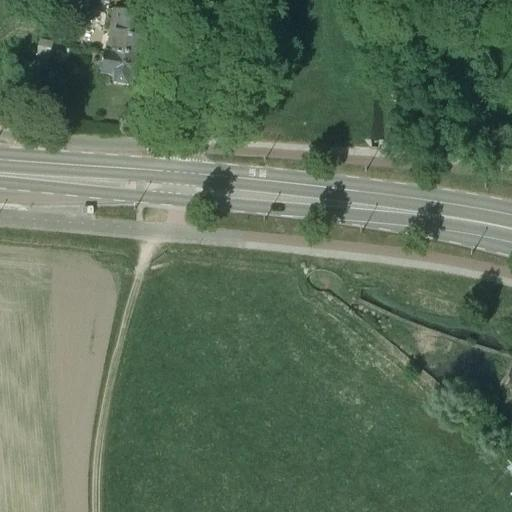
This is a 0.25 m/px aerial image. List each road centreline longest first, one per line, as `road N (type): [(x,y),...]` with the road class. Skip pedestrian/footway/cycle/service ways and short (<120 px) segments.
road 1 (primary): [(177,199),(361,215),(511,243)]
road 2 (primary): [(511,215),(366,190),(180,173)]
road 3 (primary): [(180,173),(0,161)]
road 4 (primary): [(0,187),(177,199)]
road 5 (unclassified): [(180,173),(209,0)]
